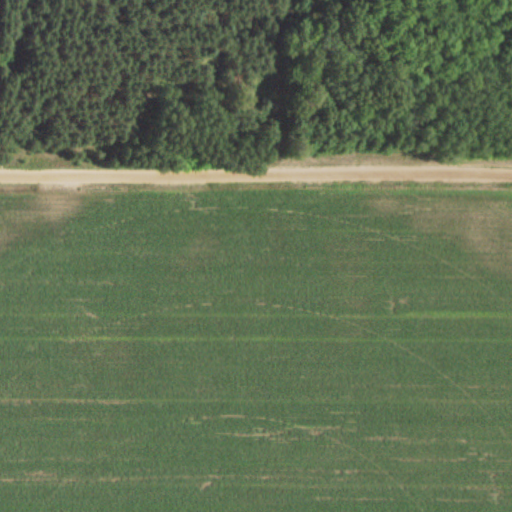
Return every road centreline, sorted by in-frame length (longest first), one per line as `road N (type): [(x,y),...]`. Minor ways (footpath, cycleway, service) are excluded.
road 1 (residential): [(0,167),(511,172)]
road 2 (track): [(174,172),(258,261),(343,272),(410,268),(511,286)]
